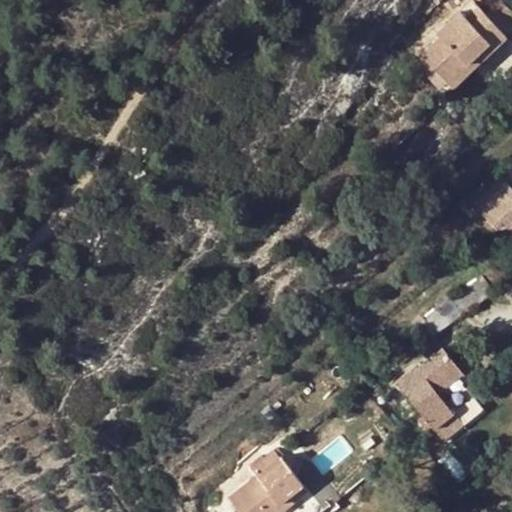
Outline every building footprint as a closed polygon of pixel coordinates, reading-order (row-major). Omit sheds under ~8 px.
[(511,11),(501,0),(486,14),(506,34),(511,27),(511,11)] [(440,38),(422,55),(453,88),(507,36),(506,34),(486,14),(485,12),(472,24),(461,11),(437,34),(440,38)] [(446,81),(426,60),(418,67),(439,88),(446,81)] [(511,198),(508,193),(486,213),(511,238),(511,198)] [(492,294),(480,277),(419,320),(430,337),(492,294)] [(415,365),(394,380),(442,440),(480,410),(461,384),(466,380),(441,348),(417,368),(415,365)] [(248,465),(257,476),(280,457),(273,449),(263,458),(261,455),(248,465)] [(237,511),(280,511),(307,491),(280,457),(257,476),(228,500),(237,511)] [(307,491),(280,511),(297,511),(313,499),(307,491)]
